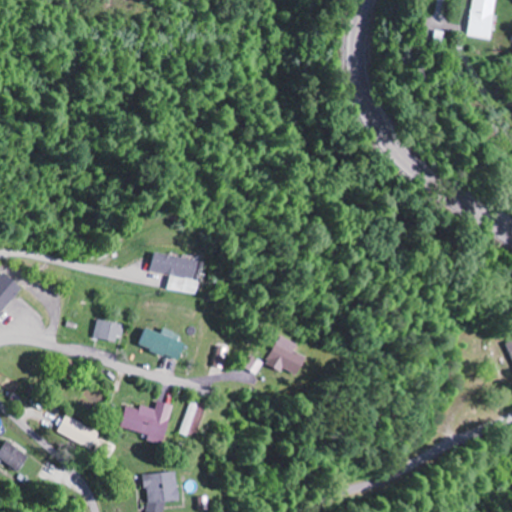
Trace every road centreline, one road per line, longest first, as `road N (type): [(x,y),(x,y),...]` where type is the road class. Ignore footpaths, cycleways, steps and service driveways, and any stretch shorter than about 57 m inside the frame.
road 1 (residential): [(511,415),(302,511),(84,484),(0,402)]
road 2 (tertiary): [(511,235),(415,167),(375,121),(355,69),(364,0)]
road 3 (residential): [(202,391),(36,341),(0,342)]
